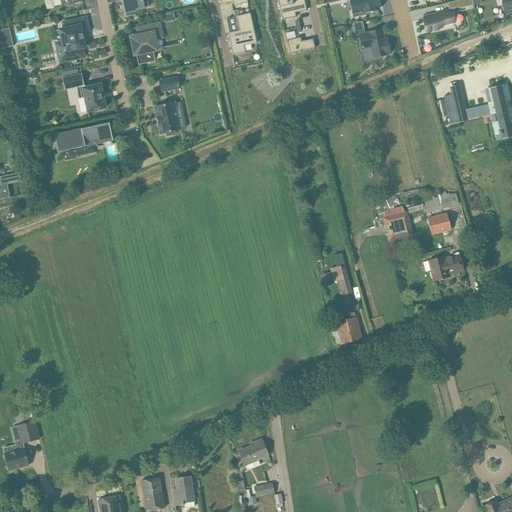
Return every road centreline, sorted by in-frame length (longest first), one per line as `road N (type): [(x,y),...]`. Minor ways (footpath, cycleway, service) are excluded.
road 1 (unclassified): [(16,511),(511,283)]
road 2 (track): [(0,234),(460,47)]
road 3 (residential): [(100,0),(130,131),(146,165)]
